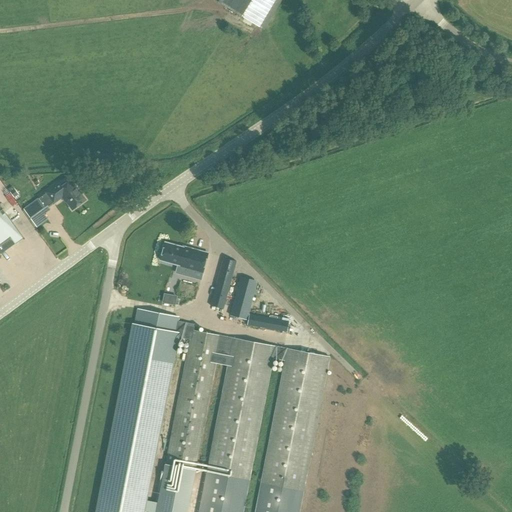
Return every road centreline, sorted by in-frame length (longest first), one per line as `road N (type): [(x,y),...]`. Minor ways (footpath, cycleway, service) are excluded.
road 1 (tertiary): [(115,227),(411,6)]
road 2 (track): [(163,192),(511,86)]
road 3 (unclassified): [(64,511),(115,227)]
road 4 (tertiary): [(0,312),(115,227)]
